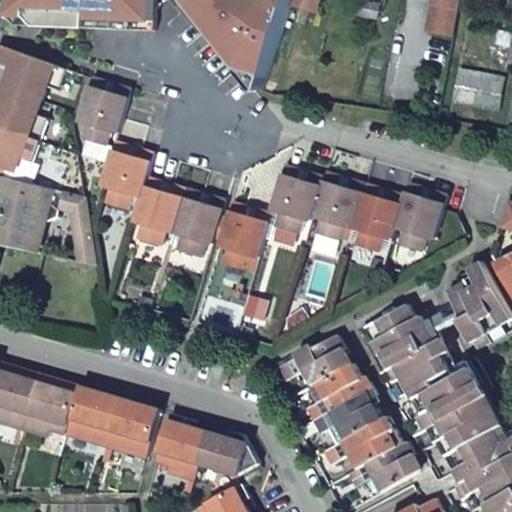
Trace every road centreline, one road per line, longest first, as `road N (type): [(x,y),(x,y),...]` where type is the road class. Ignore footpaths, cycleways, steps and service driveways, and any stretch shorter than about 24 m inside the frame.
road 1 (residential): [(224,400),(272,344),(465,249),(481,180)]
road 2 (residential): [(144,78),(481,180)]
road 3 (residential): [(0,335),(224,400)]
road 4 (residential): [(224,400),(268,430),(311,511)]
